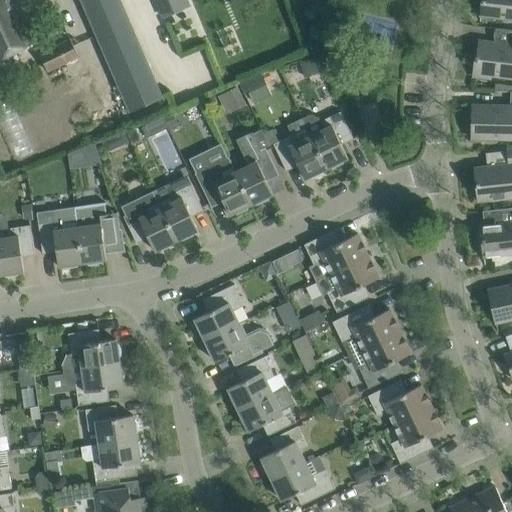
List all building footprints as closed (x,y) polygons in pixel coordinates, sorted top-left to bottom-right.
[(0,0),(0,60),(34,43),(12,0),(0,0)] [(163,98),(120,0),(81,0),(130,113),(163,98)] [(511,0),(482,0),(481,16),(511,20),(511,0)] [(40,54),(48,71),(79,56),(71,39),(40,54)] [(511,44),(480,40),(478,56),(476,56),(473,77),(490,79),(491,77),(511,79),(511,44)] [(322,61),(316,57),(317,62),(320,73),(319,73),(320,75),(322,77),(328,75),(322,61)] [(262,72),(244,81),(249,92),(267,84),(262,72)] [(238,86),(226,92),(233,108),(245,101),(238,86)] [(510,105),(473,105),(472,139),(511,140),(511,91),(510,105)] [(353,139),(354,139),(341,112),(321,121),(319,117),(311,114),(302,118),(310,136),(311,135),(327,168),(332,166),(333,168),(343,163),(342,161),(348,158),(340,140),(351,135),(353,138),(353,139)] [(172,113),(164,117),(171,130),(179,126),(172,113)] [(163,118),(146,126),(150,133),(166,126),(163,118)] [(124,131),(114,136),(118,145),(121,146),(129,142),(124,131)] [(266,148),(260,150),(252,132),(236,140),(245,158),(249,165),(236,171),(252,204),(257,202),(258,204),(268,199),(267,197),(273,194),(265,176),(276,171),(278,174),(278,175),(279,175),(266,148)] [(311,135),(310,136),(298,141),(294,134),(274,144),(287,171),(288,171),(287,170),(285,166),(297,161),(305,179),(311,176),(312,178),(323,173),(322,171),(327,168),(311,135)] [(511,148),(508,149),(509,164),(475,167),(479,202),(511,198),(511,148)] [(100,150),(83,151),(84,165),(101,164),(100,150)] [(229,157),(197,173),(195,173),(212,207),(213,207),(212,206),(210,203),(222,197),(230,215),(236,212),(237,214),(248,209),(247,207),(252,204),(236,171),(229,157)] [(161,208),(177,241),(182,238),(183,241),(194,235),(192,233),(199,230),(190,212),(201,207),(203,210),(203,211),(204,211),(191,184),(170,194),(174,201),(161,208)] [(172,243),(177,241),(161,208),(153,191),(122,206),(126,215),(124,216),(135,239),(137,243),(138,243),(137,242),(135,239),(147,233),(155,251),(161,248),(162,250),(173,245),(172,243)] [(117,239),(113,213),(105,214),(104,204),(106,204),(106,202),(75,207),(83,263),(88,262),(88,265),(100,263),(100,261),(107,260),(104,240),(116,238),(116,239),(117,239)] [(32,204),(22,205),(25,218),(28,218),(29,220),(34,220),(32,204)] [(78,264),(83,263),(75,207),(75,208),(59,210),(59,213),(47,215),(48,223),(39,224),(43,254),(44,254),(44,253),(43,253),(43,249),(56,247),(59,267),(66,266),(66,268),(78,266),(78,264)] [(509,223),(481,226),(484,257),(485,266),(486,266),(485,257),(487,257),(511,254),(511,209),(508,209),(509,223)] [(0,237),(0,271),(1,275),(6,274),(6,277),(18,275),(18,273),(24,272),(21,252),(34,250),(35,254),(34,254),(34,255),(35,255),(31,225),(8,228),(9,237),(0,237)] [(331,274),(369,255),(358,233),(337,244),(331,233),(338,230),(338,229),(305,244),(314,265),(324,260),(331,274)] [(298,249),(285,255),(290,266),(293,265),(303,260),(298,249)] [(322,295),(327,292),(337,313),(364,300),(358,288),(379,278),(369,255),(331,274),(315,281),(322,295)] [(205,340),(239,324),(233,311),(245,305),(235,284),(203,299),(204,301),(210,298),(215,309),(195,318),(198,324),(197,324),(196,328),(197,331),(199,334),(202,336),(203,335),(205,340)] [(511,284),(489,289),(498,332),(499,332),(497,323),(511,320),(511,284)] [(280,307),(286,319),(297,314),(292,302),(280,307)] [(363,349),(401,331),(390,309),(368,319),(363,307),(333,322),(343,342),(356,336),(363,349)] [(324,310),(304,318),(308,329),(328,322),(324,310)] [(297,319),(284,325),(289,338),(303,331),(297,319)] [(262,350),(274,345),(268,333),(260,330),(245,337),(239,324),(205,340),(208,345),(207,345),(206,349),(207,352),(209,355),(212,357),(213,356),(216,362),(236,352),(241,362),(235,365),(235,366),(263,353),(262,350)] [(63,371),(120,363),(119,358),(120,357),(122,354),(122,351),(121,347),(118,345),(117,345),(116,339),(94,342),(92,331),(100,330),(99,329),(69,333),(71,353),(67,354),(62,365),(63,371)] [(401,331),(363,349),(369,363),(359,368),(369,388),(395,376),(390,364),(411,353),(401,331)] [(315,351),(307,334),(292,341),(301,358),(315,351)] [(239,409),(273,393),(266,380),(275,376),(265,356),(237,370),(238,371),(244,368),(249,378),(228,388),(231,393),(230,394),(230,397),(231,401),(233,403),(236,405),(237,405),(239,409)] [(72,385),(76,385),(79,405),(110,401),(110,400),(102,401),(101,390),(123,386),(122,381),(123,380),(125,377),(125,374),(124,370),(122,368),(121,368),(120,363),(63,371),(64,376),(72,385)] [(33,367),(19,369),(22,386),(36,384),(33,367)] [(395,425),(433,407),(422,385),(400,395),(395,383),(368,396),(378,416),(388,411),(395,425)] [(328,410),(340,404),(333,390),(321,396),(327,409),(328,410)] [(273,393),(239,409),(241,414),(240,414),(240,418),(241,422),(243,424),(246,426),(247,426),(249,431),(270,421),(274,431),(268,434),(268,436),(297,422),(287,402),(279,406),(273,393)] [(73,409),(71,398),(60,400),(62,410),(73,409)] [(324,411),(326,415),(334,419),(343,421),(347,419),(340,404),(328,410),(327,409),(324,411)] [(100,444),(137,439),(136,434),(137,433),(139,430),(139,427),(138,423),(135,421),(134,421),(134,415),(111,418),(110,407),(117,406),(117,405),(86,409),(89,431),(98,430),(100,444)] [(39,406),(30,407),(32,420),(41,418),(39,406)] [(401,464),(434,448),(434,447),(427,450),(422,439),(443,429),(433,407),(395,425),(401,438),(391,443),(401,464)] [(45,413),(43,427),(55,428),(57,415),(45,413)] [(272,479),(306,463),(300,450),(308,446),(298,426),(270,439),(271,440),(277,437),(282,447),(262,457),(264,463),(263,463),(263,466),(264,470),(266,473),(269,475),(270,474),(272,479)] [(40,431),(27,433),(30,446),(42,444),(40,431)] [(137,439),(100,444),(102,458),(93,460),(96,481),(138,475),(138,474),(120,477),(118,466),(140,462),(140,457),(141,456),(142,453),(142,450),(141,446),(139,444),(138,444),(137,439)] [(59,450),(45,453),(47,464),(61,460),(59,450)] [(0,490),(12,488),(9,466),(6,451),(0,452),(0,490)] [(306,463),(272,479),(274,484),(273,487),(274,491),(276,494),(279,495),(280,495),(283,500),(303,491),(308,501),(301,504),(302,505),(335,489),(326,469),(312,476),(306,463)] [(371,467),(357,474),(360,482),(375,475),(371,467)] [(40,472),(36,477),(37,487),(49,485),(47,471),(40,472)] [(141,497),(131,499),(129,488),(127,488),(126,481),(73,489),(75,500),(95,497),(96,511),(144,511),(144,507),(147,507),(145,497),(141,497)] [(49,485),(37,487),(38,494),(45,500),(51,498),(49,485)] [(508,511),(495,486),(451,507),(453,511),(508,511)] [(0,511),(15,511),(12,493),(0,494),(0,511)]
